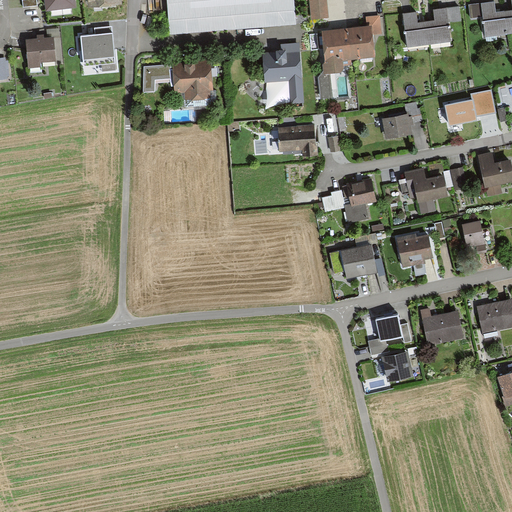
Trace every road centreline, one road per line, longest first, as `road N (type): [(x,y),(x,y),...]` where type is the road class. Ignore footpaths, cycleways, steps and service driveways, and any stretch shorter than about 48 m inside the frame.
road 1 (residential): [(135,0),(121,322)]
road 2 (residential): [(121,322),(338,309)]
road 3 (residential): [(388,511),(338,309)]
road 4 (residential): [(511,135),(332,171)]
road 5 (residential): [(338,309),(511,268)]
road 6 (unknown): [(132,37),(298,26)]
road 7 (residential): [(0,344),(121,322)]
